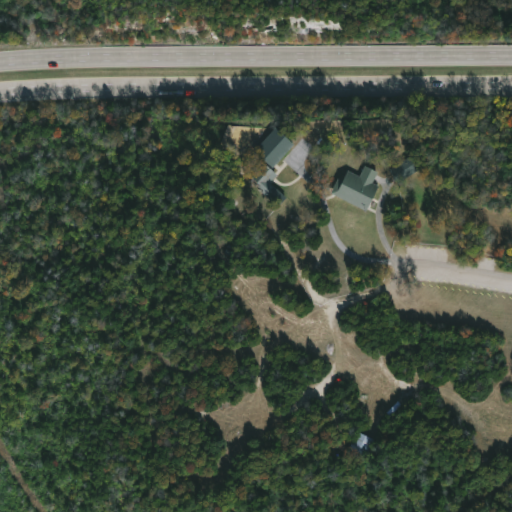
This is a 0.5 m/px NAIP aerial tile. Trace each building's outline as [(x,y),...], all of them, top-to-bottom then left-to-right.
[(272,167),(294,144),(275,127),(254,150),(272,167)] [(390,166),(397,181),(421,170),(414,156),(390,166)] [(275,189),(266,199),(255,189),(257,187),(248,179),(261,163),(274,176),(268,183),(275,189)] [(375,174),(371,182),(378,185),(366,210),(330,192),(337,178),(341,180),(346,169),(359,176),(364,165),(376,171),(375,174)] [(373,438),(361,460),(346,452),(357,430),(373,438)]
